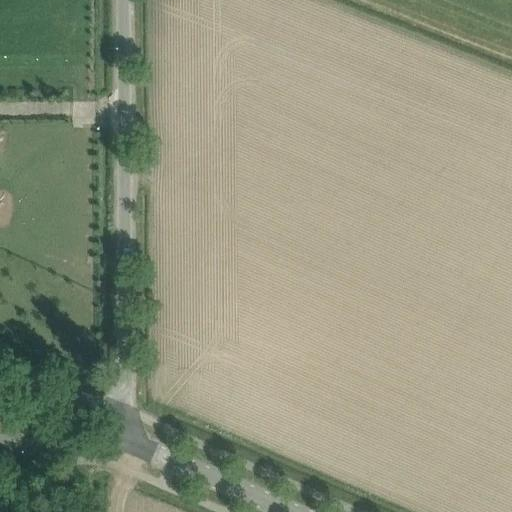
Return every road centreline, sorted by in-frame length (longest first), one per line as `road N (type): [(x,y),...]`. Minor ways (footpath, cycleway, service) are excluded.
road 1 (unclassified): [(122,0),(124,445)]
road 2 (tertiary): [(281,511),(124,445)]
road 3 (tertiary): [(124,445),(0,390)]
